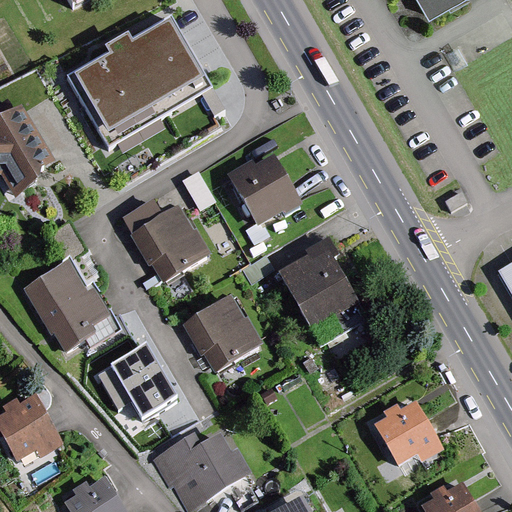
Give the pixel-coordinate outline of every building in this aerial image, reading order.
[(61,0),(70,14),(93,0),(61,0)] [(415,0),(429,23),(468,0),(415,0)] [(211,92),(171,24),(70,82),(109,151),(211,92)] [(0,124),(0,180),(0,181),(14,201),(54,172),(18,113),(0,124)] [(275,166),(236,189),(259,229),(299,206),(275,166)] [(202,176),(187,185),(205,214),(221,205),(202,176)] [(208,258),(179,214),(133,244),(162,289),(208,258)] [(329,256),(284,282),(315,336),(360,311),(329,256)] [(70,272),(30,296),(67,361),(118,331),(99,298),(89,304),(70,272)] [(511,276),(502,282),(511,299),(511,276)] [(262,348),(232,303),(188,331),(217,377),(262,348)] [(145,342),(107,367),(145,425),(183,400),(145,342)] [(35,404),(0,424),(0,439),(19,471),(61,446),(35,404)] [(418,412),(376,435),(397,474),(440,451),(418,412)] [(181,450),(159,464),(189,511),(190,511),(244,480),(224,447),(191,467),(181,450)] [(119,511),(104,486),(65,510),(66,511),(119,511)] [(473,511),(463,492),(427,511),(473,511)]
